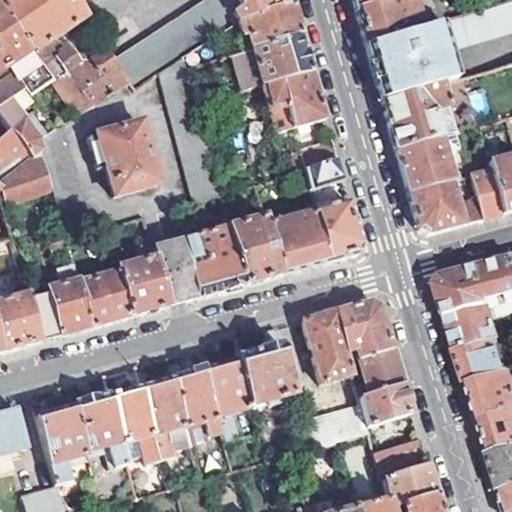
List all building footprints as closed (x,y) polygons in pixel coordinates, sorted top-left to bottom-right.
[(85,18),(72,0),(0,0),(0,11),(32,52),(29,55),(45,74),(77,119),(129,83),(115,61),(107,51),(94,60),(79,62),(82,52),(81,44),(80,38),(74,25),(85,18)] [(72,0),(85,18),(92,29),(135,0),(72,0)] [(203,0),(204,1),(115,61),(129,83),(131,86),(231,21),(228,18),(241,8),(237,0),(203,0)] [(237,0),(241,8),(228,18),(231,21),(234,25),(239,23),(290,3),(289,0),(237,0)] [(351,0),(354,9),(385,0),(351,0)] [(356,16),(365,45),(449,19),(443,2),(436,4),(434,0),(385,0),(354,9),(356,16)] [(373,73),(381,102),(442,84),(456,81),(447,51),(511,31),(511,0),(509,0),(449,19),(365,45),(373,73)] [(290,3),(239,23),(243,38),(250,37),(253,51),(301,37),(298,29),(290,3)] [(32,52),(0,11),(0,73),(7,69),(13,65),(29,55),(32,52)] [(253,51),(244,54),(253,90),(264,87),(311,72),(304,47),(301,37),(253,51)] [(13,65),(28,87),(45,74),(29,55),(13,65)] [(195,204),(221,197),(182,60),(159,77),(195,204)] [(264,87),(270,111),(287,106),(293,129),(324,121),(311,72),(264,87)] [(439,138),(456,132),(442,84),(381,102),(385,116),(395,150),(439,138)] [(41,141),(0,89),(0,118),(11,133),(26,153),(32,161),(41,154),(38,143),(41,141)] [(97,137),(114,198),(159,186),(141,125),(97,137)] [(65,234),(66,239),(92,232),(62,128),(41,141),(38,143),(41,154),(52,192),(65,234)] [(0,168),(26,153),(11,133),(0,141),(0,168)] [(405,184),(408,193),(456,179),(453,172),(448,173),(439,138),(395,150),(405,184)] [(330,141),(299,149),(305,174),(337,165),(330,141)] [(511,153),(487,162),(489,169),(502,215),(511,212),(511,153)] [(0,183),(0,197),(2,206),(52,192),(41,154),(32,161),(0,183)] [(310,191),(342,181),(337,165),(305,174),(310,191)] [(502,215),(489,169),(470,177),(472,189),(482,221),(502,215)] [(418,231),(428,235),(482,221),(472,189),(457,195),(459,200),(455,201),(451,186),(457,185),(456,179),(408,193),(409,200),(418,231)] [(356,257),(360,245),(348,204),(316,213),(330,263),(356,257)] [(304,270),(330,263),(316,213),(268,228),(281,276),(304,270)] [(272,279),(281,276),(268,228),(266,221),(229,230),(244,287),(272,279)] [(206,297),(244,287),(229,230),(180,243),(196,299),(206,297)] [(49,240),(52,253),(68,249),(66,239),(65,234),(49,240)] [(0,241),(0,255),(8,253),(4,240),(0,241)] [(189,301),(196,299),(180,243),(154,250),(154,255),(168,307),(189,301)] [(161,309),(168,307),(154,255),(146,257),(148,261),(115,268),(116,274),(129,318),(161,309)] [(53,338),(91,327),(77,280),(71,262),(65,264),(67,269),(55,271),(61,286),(48,288),(48,294),(27,297),(39,342),(53,338)] [(511,264),(440,285),(435,295),(442,317),(444,324),(511,302),(511,264)] [(101,325),(129,318),(116,274),(86,283),(85,279),(77,280),(91,327),(101,325)] [(32,344),(39,342),(27,297),(0,304),(0,347),(1,352),(32,344)] [(511,302),(444,324),(446,332),(454,358),(494,346),(499,344),(491,320),(511,313),(511,302)] [(369,303),(334,312),(347,354),(355,350),(357,361),(391,350),(388,341),(377,306),(369,303)] [(300,321),(320,386),(352,377),(347,354),(334,312),(300,321)] [(237,361),(251,409),(295,398),(276,330),(262,333),(267,352),(237,361)] [(494,346),(454,358),(456,364),(465,391),(504,380),(494,346)] [(367,427),(411,415),(391,350),(357,361),(365,384),(356,387),(361,406),(367,427)] [(221,434),(224,443),(239,440),(232,414),(251,409),(237,361),(203,371),(221,434)] [(171,380),(190,447),(206,442),(204,438),(221,434),(203,371),(171,380)] [(504,380),(465,391),(467,398),(476,428),(511,416),(511,387),(510,378),(504,380)] [(140,389),(161,463),(176,457),(173,451),(190,447),(171,380),(140,389)] [(109,397),(126,457),(143,451),(147,467),(161,463),(140,389),(109,397)] [(86,456),(89,468),(110,461),(114,470),(128,466),(126,457),(109,397),(73,408),(86,456)] [(302,422),(310,450),(369,433),(367,427),(361,406),(302,422)] [(36,417),(55,487),(70,483),(65,463),(86,456),(73,408),(36,417)] [(0,456),(28,449),(17,411),(0,416),(0,456)] [(511,416),(476,428),(478,433),(486,460),(511,452),(511,416)] [(418,440),(375,454),(380,472),(424,459),(418,440)] [(511,452),(486,460),(488,466),(497,497),(511,492),(511,452)] [(427,468),(384,482),(389,502),(391,509),(435,495),(427,468)] [(0,504),(0,511),(61,511),(55,489),(0,504)] [(511,511),(511,492),(497,497),(499,503),(502,511),(511,511)] [(391,509),(391,511),(440,511),(435,495),(391,509)] [(391,511),(391,509),(389,502),(355,511),(391,511)]
